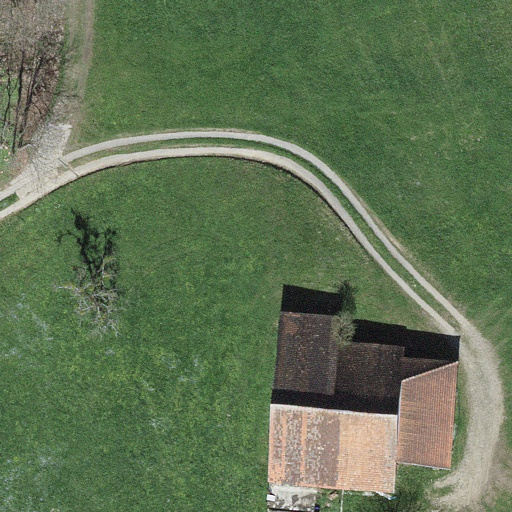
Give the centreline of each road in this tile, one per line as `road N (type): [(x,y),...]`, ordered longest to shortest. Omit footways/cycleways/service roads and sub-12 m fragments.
road 1 (track): [(0,212),(38,187),(218,156),(324,190),(488,358)]
road 2 (track): [(38,187),(72,119),(89,0)]
